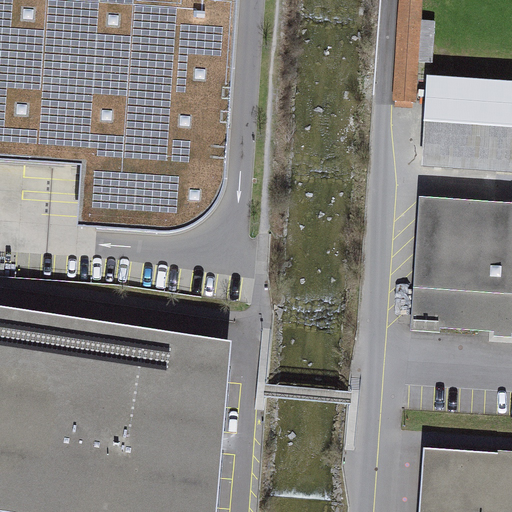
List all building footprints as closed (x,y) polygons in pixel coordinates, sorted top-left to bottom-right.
[(0,0),(0,161),(86,170),(83,229),(189,233),(217,222),(235,195),(249,0),(0,0)] [(426,0),(403,0),(397,105),(420,107),(426,0)] [(511,85),(427,81),(421,175),(511,180),(511,85)] [(511,206),(417,202),(411,331),(511,336),(511,206)] [(0,308),(0,509),(21,511),(222,511),(246,342),(0,308)] [(511,511),(511,458),(423,453),(419,511),(511,511)]
